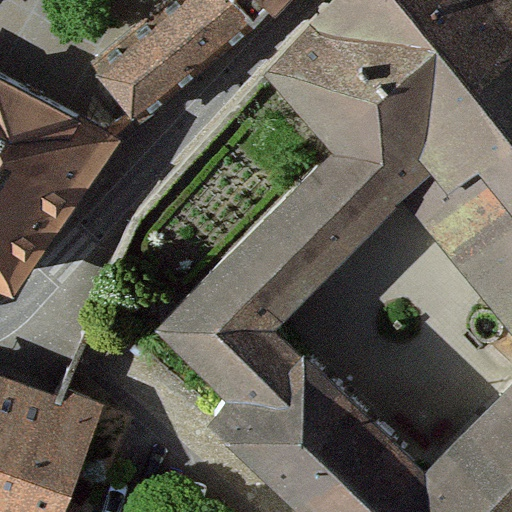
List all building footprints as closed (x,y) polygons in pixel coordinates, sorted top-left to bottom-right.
[(130,115),(253,15),(236,0),(157,0),(83,61),(130,115)] [(511,511),(511,227),(457,164),(511,116),(511,0),(308,0),(269,40),(277,51),(333,123),(160,298),(232,369),(215,385),(343,511),(511,511)] [(236,0),(253,15),(265,0),(236,0)] [(0,284),(5,286),(110,136),(0,73),(0,284)] [(511,116),(457,164),(511,227),(511,116)] [(0,511),(51,511),(93,401),(60,390),(0,370),(0,511)]
